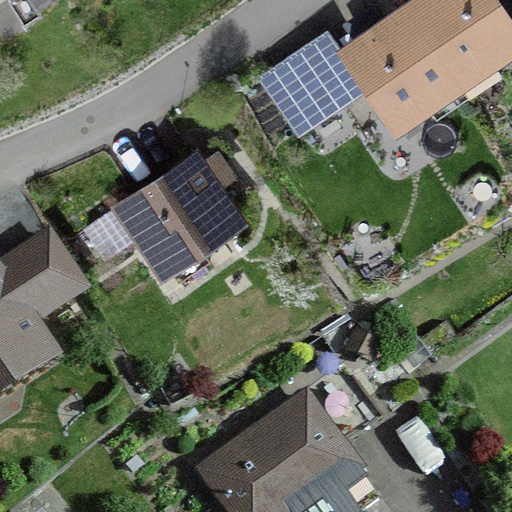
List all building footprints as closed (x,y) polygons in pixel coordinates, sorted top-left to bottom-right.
[(421,0),(408,9),(458,81),(511,43),(511,24),(494,0),(421,0)] [(469,97),(458,81),(408,9),(345,52),(394,125),(424,104),(434,120),(469,97)] [(269,87),(299,131),(365,86),(336,42),(269,87)] [(214,155),(199,166),(192,156),(85,228),(104,256),(140,232),(164,268),(236,220),(214,187),(229,177),(214,155)] [(50,236),(4,266),(39,318),(84,289),(50,236)] [(27,327),(39,318),(4,266),(0,268),(0,383),(45,354),(27,327)] [(419,341),(430,356),(458,336),(446,321),(419,341)] [(360,511),(378,499),(306,398),(273,421),(277,428),(269,434),(264,427),(203,471),(232,511),(360,511)]
